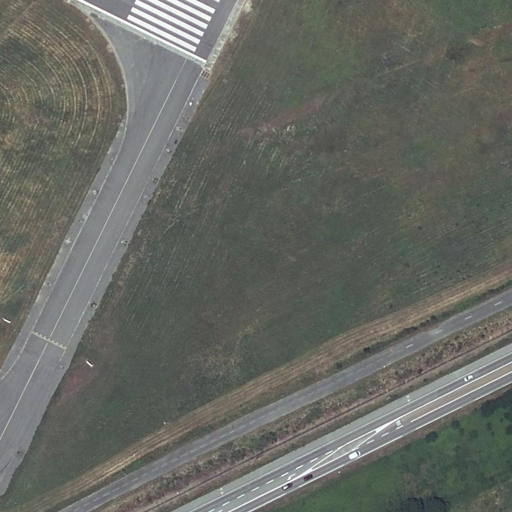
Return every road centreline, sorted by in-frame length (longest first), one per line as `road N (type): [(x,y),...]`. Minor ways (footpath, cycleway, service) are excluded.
road 1 (secondary): [(511,357),(200,511)]
road 2 (secondary): [(239,511),(511,376)]
